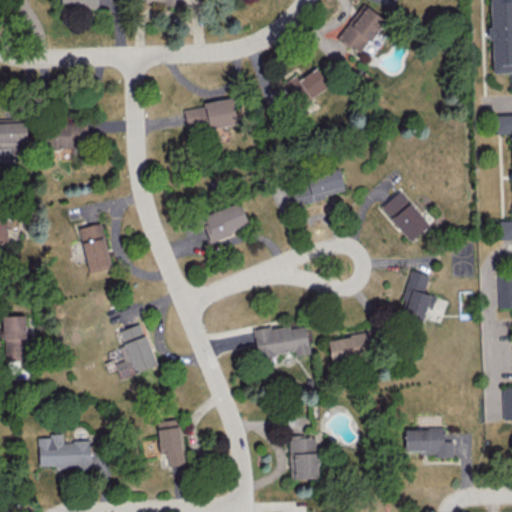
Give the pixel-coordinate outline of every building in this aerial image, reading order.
[(97,7),(97,0),(60,0),(60,3),(81,3),(81,8),(97,7)] [(511,0),(488,0),(489,39),(491,39),(492,72),(509,72),(509,87),(511,87),(511,0)] [(358,53),(383,19),(361,3),(336,37),(358,53)] [(298,79),(295,74),(281,83),(296,106),(328,84),(316,66),(298,79)] [(182,106),(185,127),(207,124),(208,127),(235,124),(232,99),(182,106)] [(511,113),(494,114),(494,133),(511,132),(511,173),(511,219),(498,220),(498,238),(511,238),(511,113)] [(45,148),(78,147),(78,141),(85,141),(84,119),(45,120),(45,148)] [(344,191),(338,168),(305,176),(306,184),(290,188),(294,204),(344,191)] [(427,226),(400,189),(380,204),(407,241),(427,226)] [(247,226),(239,202),(199,216),(208,240),(247,226)] [(88,272),(110,267),(99,222),(78,227),(88,272)] [(401,298),(407,300),(402,318),(420,323),(425,305),(432,307),(435,296),(422,292),(427,275),(409,269),(401,298)] [(511,273),(496,274),(498,307),(511,306),(511,273)] [(24,315),(2,315),(3,360),(25,359),(24,315)] [(155,365),(140,322),(118,330),(123,343),(118,345),(123,359),(114,363),(119,378),(155,365)] [(305,325),(289,327),(288,323),(253,329),(257,356),(294,351),(295,355),(309,353),(305,325)] [(327,337),(331,363),(374,357),(371,339),(374,338),(373,330),(327,337)] [(511,386),(501,387),(501,419),(511,419),(511,386)] [(156,420),(158,452),(166,452),(167,465),(182,464),(179,419),(156,420)] [(452,454),(452,440),(442,440),(442,427),(404,427),(404,454),(452,454)] [(90,440),(62,441),(61,432),(49,432),(50,437),(37,437),(38,467),(90,466),(90,440)] [(288,435),(289,478),(317,478),(316,435),(288,435)]
